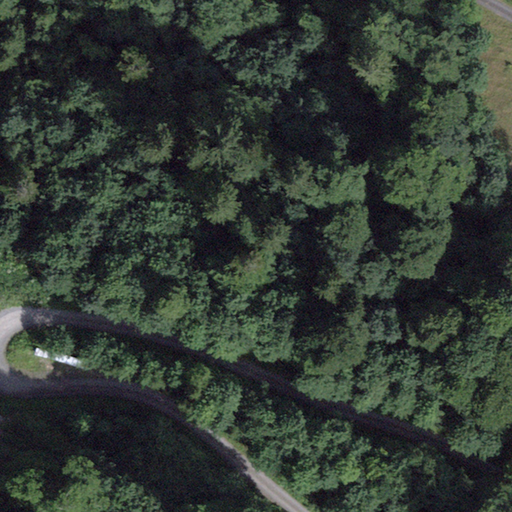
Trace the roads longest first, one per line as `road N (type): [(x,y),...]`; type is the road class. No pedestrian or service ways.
road 1 (track): [(0,330),(45,318),(148,329),(438,437),(511,474)]
road 2 (track): [(305,511),(153,397),(107,384),(14,382),(0,374)]
